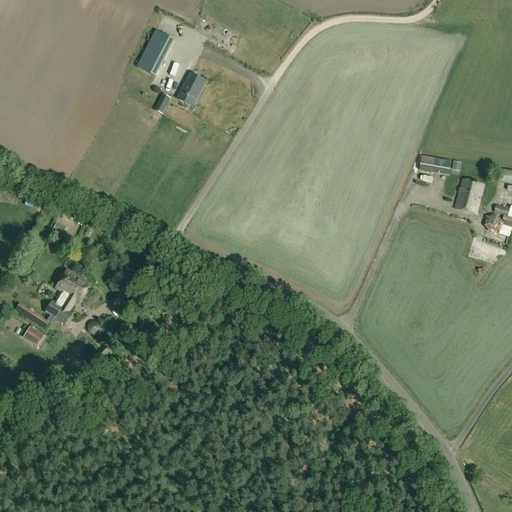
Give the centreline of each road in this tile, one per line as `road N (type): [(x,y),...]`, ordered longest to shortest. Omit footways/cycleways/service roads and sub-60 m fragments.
road 1 (tertiary): [(474,511),(440,440),(331,321),(0,163)]
road 2 (track): [(438,0),(418,19),(320,25),(276,81)]
road 3 (track): [(170,240),(276,81)]
